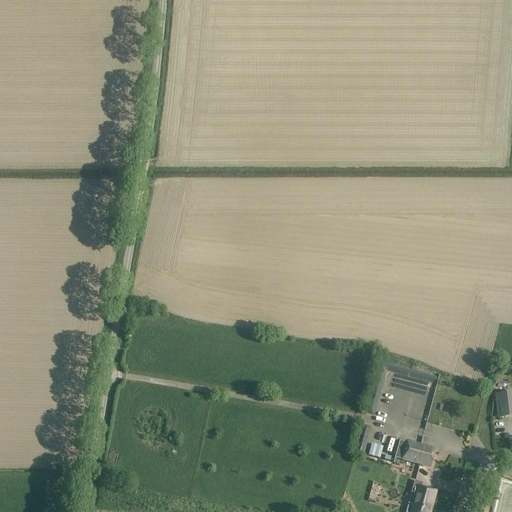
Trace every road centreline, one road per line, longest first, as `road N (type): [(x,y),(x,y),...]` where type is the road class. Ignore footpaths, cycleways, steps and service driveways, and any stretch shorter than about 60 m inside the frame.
road 1 (unclassified): [(82,511),(147,123),(159,0)]
road 2 (unknown): [(363,421),(105,374)]
